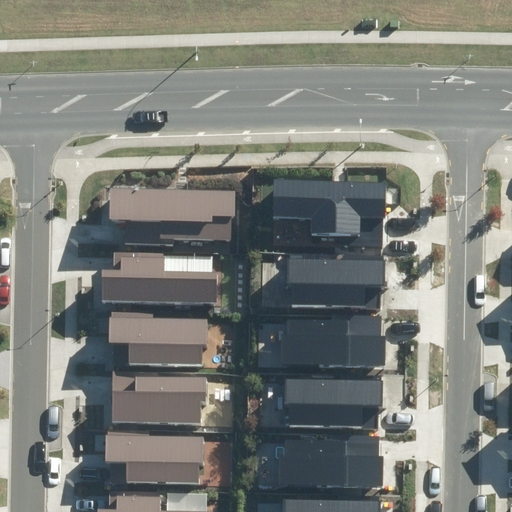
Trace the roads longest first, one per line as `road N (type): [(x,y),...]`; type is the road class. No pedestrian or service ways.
road 1 (residential): [(459,511),(466,143),(453,90)]
road 2 (residential): [(24,94),(21,511)]
road 3 (unclassified): [(24,94),(261,92)]
road 4 (unclassified): [(261,92),(453,90)]
